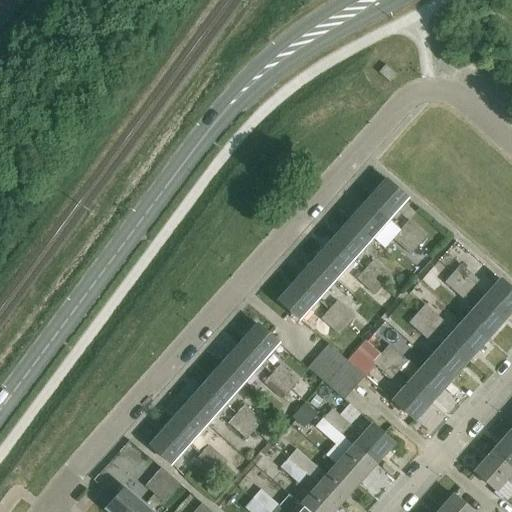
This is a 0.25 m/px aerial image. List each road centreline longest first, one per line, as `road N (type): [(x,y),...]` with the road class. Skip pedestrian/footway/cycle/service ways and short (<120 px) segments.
road 1 (tertiary): [(0,410),(224,102),(312,34),(381,0)]
road 2 (residential): [(48,504),(410,93),(428,91)]
road 3 (residential): [(395,511),(511,378)]
